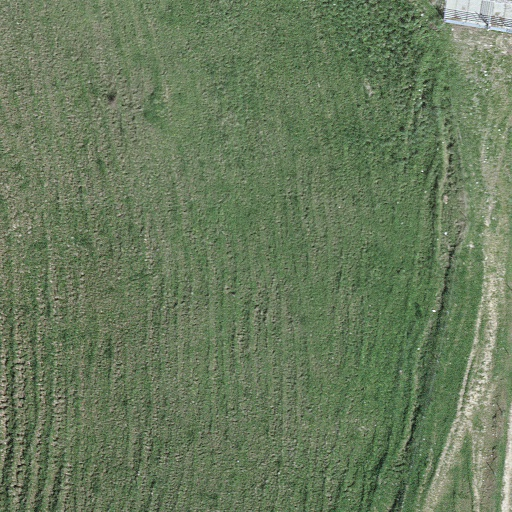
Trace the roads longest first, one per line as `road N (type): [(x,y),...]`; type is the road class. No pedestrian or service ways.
road 1 (track): [(425,511),(511,228)]
road 2 (track): [(504,511),(495,270)]
